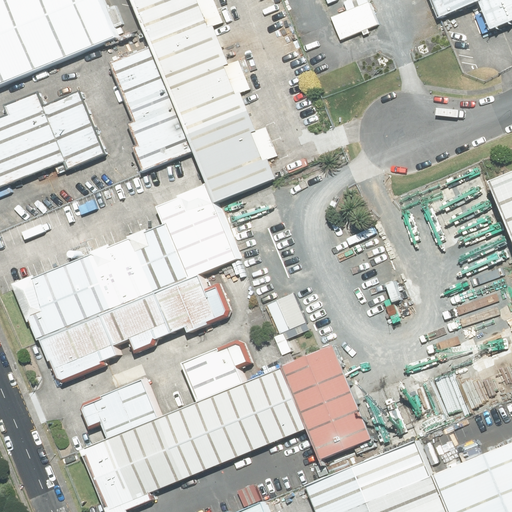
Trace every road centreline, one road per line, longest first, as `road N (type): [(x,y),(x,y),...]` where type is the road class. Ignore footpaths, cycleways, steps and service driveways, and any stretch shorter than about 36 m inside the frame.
road 1 (unknown): [(385,142),(311,144),(290,131),(243,0)]
road 2 (tertiary): [(0,381),(53,511)]
